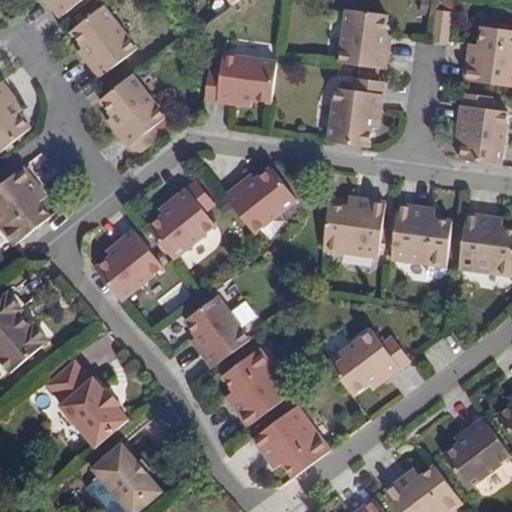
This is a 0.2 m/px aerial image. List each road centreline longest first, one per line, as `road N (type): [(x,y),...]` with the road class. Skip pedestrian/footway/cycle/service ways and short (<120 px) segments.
road 1 (residential): [(113,193),(52,238),(180,383),(218,454),(270,511)]
road 2 (residential): [(511,180),(192,134),(113,193)]
road 3 (residential): [(511,319),(290,511)]
road 4 (residential): [(113,193),(59,125),(59,93),(20,38)]
